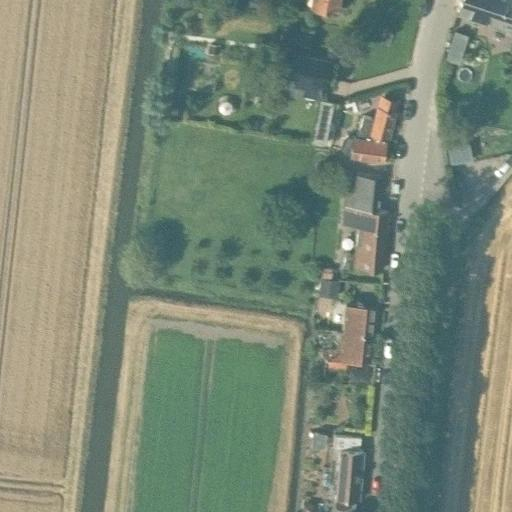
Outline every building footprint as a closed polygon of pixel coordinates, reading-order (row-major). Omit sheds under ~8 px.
[(336,12),(338,0),(309,0),(308,7),(336,12)] [(511,0),(458,0),(455,11),(479,18),(511,28),(511,0)] [(453,29),(444,58),(457,63),(467,34),(453,29)] [(306,49),(309,36),(284,31),(281,44),(306,49)] [(208,43),(207,52),(218,54),(219,44),(208,43)] [(328,58),(291,51),(289,58),(281,56),(275,89),(321,98),(328,58)] [(388,137),(397,97),(380,93),(376,106),(375,106),(372,117),(361,114),(357,131),(356,135),(352,134),(351,136),(346,135),(340,139),(339,147),(343,151),(348,152),(348,153),(382,159),(385,140),(369,137),(370,133),(388,137)] [(218,103),(218,108),(219,112),(223,114),(227,113),(231,111),(232,106),(230,102),(226,100),(222,101),(218,103)] [(314,116),(311,131),(314,131),(311,143),(318,144),(324,145),(329,119),(314,116)] [(469,142),(447,146),(450,163),(472,159),(469,142)] [(382,268),(387,211),(378,210),(381,175),(347,171),(342,224),(356,225),(353,253),(343,252),(342,264),(382,268)] [(317,266),(316,277),(319,277),(331,278),(332,267),(317,266)] [(318,295),(338,297),(339,279),(331,278),(319,277),(318,295)] [(341,329),(373,332),(376,304),(344,301),(341,329)] [(373,332),(341,329),(338,329),(336,347),(329,347),(327,368),(344,370),(345,359),(371,362),(373,332)] [(348,367),(347,380),(368,382),(369,368),(348,367)] [(358,499),(362,449),(359,449),(360,436),(334,434),(332,447),(338,447),(334,496),(333,504),(336,507),(351,509),(354,506),(355,499),(358,499)] [(302,501),(301,511),(312,511),(313,503),(302,501)]
